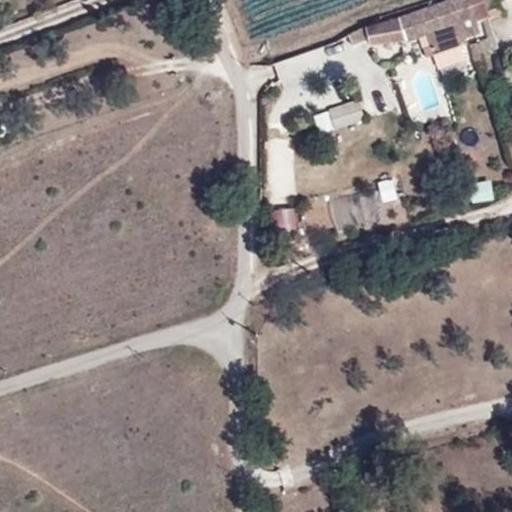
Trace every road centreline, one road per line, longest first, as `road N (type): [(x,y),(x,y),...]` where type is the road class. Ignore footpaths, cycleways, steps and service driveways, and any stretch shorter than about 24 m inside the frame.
road 1 (residential): [(239,313),(248,96),(209,0)]
road 2 (track): [(244,484),(310,475),(408,423),(511,403)]
road 3 (residential): [(239,313),(0,389)]
road 4 (residential): [(245,511),(239,313)]
